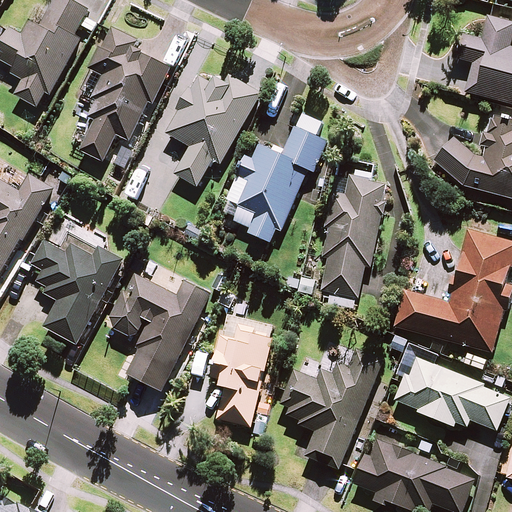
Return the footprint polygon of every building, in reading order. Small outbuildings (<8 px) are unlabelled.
[(89,13),(67,0),(58,0),(41,29),(25,38),(8,28),(0,58),(0,60),(14,70),(13,76),(24,82),(16,96),(42,112),(83,43),(75,38),(89,13)] [(511,42),(511,24),(488,18),(482,41),(460,35),(454,60),(474,65),(466,94),(511,105),(511,49),(510,49),(511,42)] [(150,48),(114,29),(91,70),(105,78),(84,115),(97,122),(81,151),(103,164),(118,136),(131,143),(170,71),(145,57),(150,48)] [(262,96),(231,78),(223,92),(199,78),(166,134),(191,148),(175,175),(199,189),(215,161),(222,165),(262,96)] [(511,111),(497,107),(483,161),(455,138),(436,162),(476,195),(478,193),(511,201),(511,111)] [(328,143),(296,129),(284,157),(260,147),(254,161),(246,158),(237,178),(243,181),(230,212),(255,223),(249,235),(276,246),(309,171),(315,174),(328,143)] [(374,167),(342,160),(326,229),(330,230),(323,259),(330,260),(322,292),(358,301),(366,266),(371,268),(389,188),(370,184),(374,167)] [(21,194),(0,180),(0,276),(55,191),(32,177),(21,194)] [(106,240),(72,223),(59,248),(47,241),(34,267),(44,272),(38,283),(48,288),(44,294),(60,303),(47,327),(79,344),(123,261),(101,249),(106,240)] [(208,233),(190,223),(183,236),(200,246),(208,233)] [(511,273),(511,243),(469,233),(450,305),(406,293),(397,329),(491,353),(511,273)] [(135,275),(112,320),(113,323),(113,325),(114,327),(115,329),(117,331),(119,333),(121,334),(123,335),(125,336),(128,336),(130,336),(132,336),(135,336),(137,335),(139,334),(146,320),(154,324),(129,376),(163,393),(212,295),(185,282),(178,297),(135,275)] [(252,429),(276,327),(247,320),(252,300),(232,296),(222,338),(212,379),(222,381),(220,388),(226,390),(218,421),(252,429)] [(291,409),(288,416),(303,423),(301,426),(317,433),(307,457),(340,471),(385,362),(358,351),(350,369),(344,367),(339,364),(334,375),(324,370),(320,380),(297,370),(292,381),(282,406),(291,409)] [(417,413),(457,429),(459,425),(468,428),(471,421),(498,432),(511,398),(418,360),(410,378),(406,376),(396,402),(418,411),(417,413)] [(378,494),(376,498),(374,504),(390,510),(392,504),(413,511),(430,511),(434,505),(452,511),(464,511),(478,480),(373,439),(355,485),(378,494)] [(23,511),(15,508),(0,499),(0,511),(23,511)]
